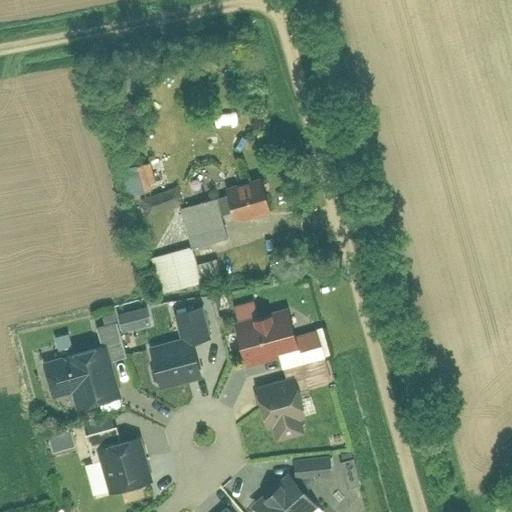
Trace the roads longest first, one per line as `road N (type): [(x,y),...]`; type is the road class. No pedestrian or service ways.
road 1 (unclassified): [(426,511),(276,0)]
road 2 (unclassified): [(0,45),(242,0)]
